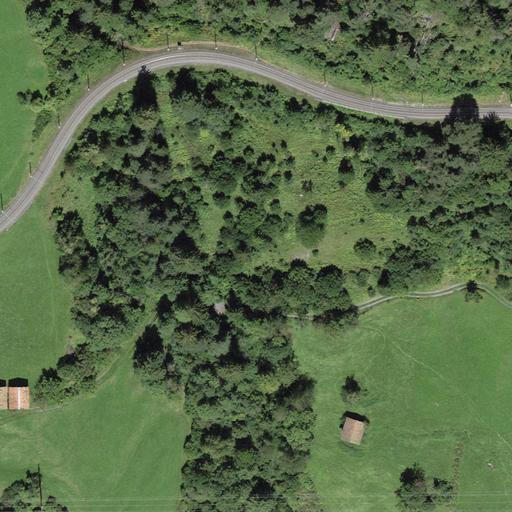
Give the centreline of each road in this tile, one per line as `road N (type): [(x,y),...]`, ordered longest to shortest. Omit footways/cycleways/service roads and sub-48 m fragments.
road 1 (track): [(248,307),(196,299),(164,304),(84,392),(0,421)]
road 2 (track): [(248,307),(324,317),(386,296),(468,284),(511,305)]
